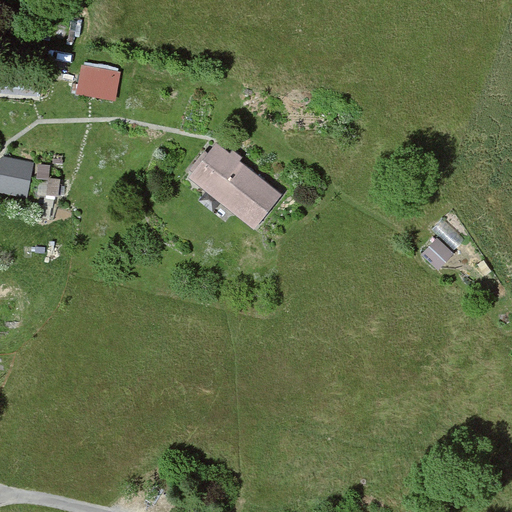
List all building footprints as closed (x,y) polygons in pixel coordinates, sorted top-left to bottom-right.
[(124,77),(85,72),(80,99),(119,104),(124,77)] [(283,199),(219,152),(195,183),(260,234),(283,199)] [(1,155),(0,163),(0,192),(30,196),(34,159),(1,155)] [(50,199),(51,164),(34,163),(32,199),(50,199)] [(458,263),(439,245),(426,261),(442,277),(458,263)]
